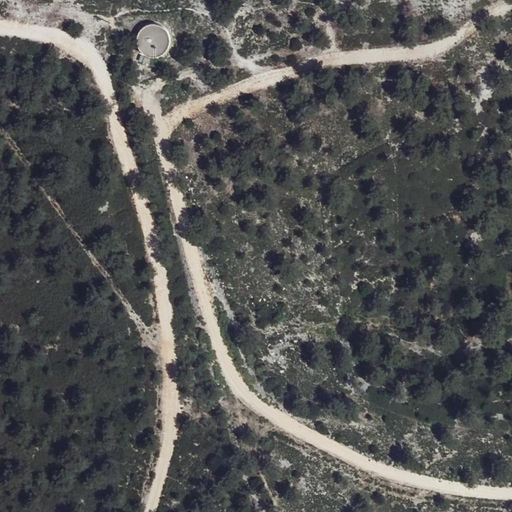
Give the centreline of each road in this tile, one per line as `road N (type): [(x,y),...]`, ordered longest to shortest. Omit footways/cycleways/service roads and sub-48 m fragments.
road 1 (track): [(511,3),(413,47),(206,67),(156,90),(156,131),(225,363),(309,435),(419,480),(511,493)]
road 2 (track): [(145,511),(168,399),(156,280),(118,115),(95,58),(53,34),(0,29)]
